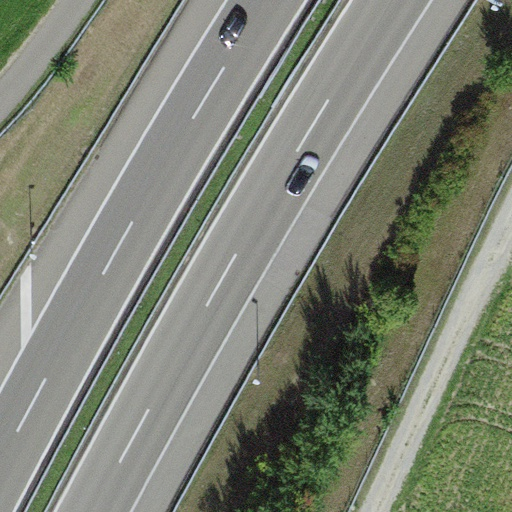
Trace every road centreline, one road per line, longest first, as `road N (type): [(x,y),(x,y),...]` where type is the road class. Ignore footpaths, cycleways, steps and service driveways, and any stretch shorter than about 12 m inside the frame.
road 1 (motorway): [(98,511),(224,281),(396,0)]
road 2 (motorway): [(268,0),(124,239),(0,468)]
road 3 (track): [(511,236),(374,511)]
road 4 (track): [(0,106),(81,0)]
